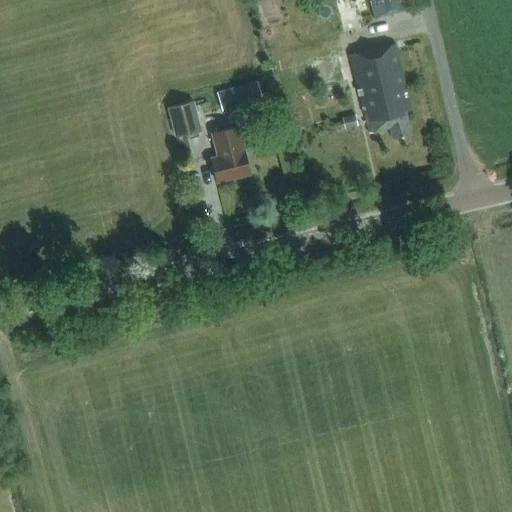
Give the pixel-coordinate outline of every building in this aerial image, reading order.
[(369,0),(374,17),(409,8),(407,0),(369,0)] [(345,128),(366,123),(369,134),(389,129),(391,138),(409,133),(403,109),(411,107),(395,43),(349,54),(364,112),(342,117),(345,128)] [(318,60),(324,83),(349,77),(343,53),(318,60)] [(257,79),(237,85),(241,98),(261,93),(257,79)] [(202,129),(195,101),(171,107),(178,135),(202,129)] [(214,132),(221,155),(213,156),(219,181),(251,173),(245,150),(244,150),(239,126),(214,132)]
